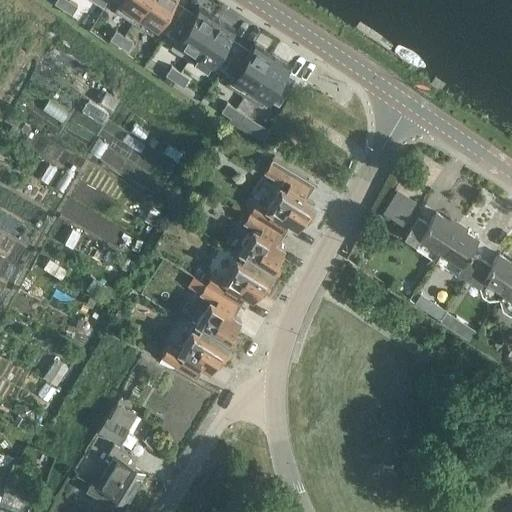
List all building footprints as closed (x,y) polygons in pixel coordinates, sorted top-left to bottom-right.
[(63,8),(68,0),(55,0),(54,3),(63,8)] [(78,5),(69,0),(68,0),(63,8),(72,14),(78,5)] [(133,22),(147,0),(121,0),(115,11),(133,22)] [(170,5),(173,0),(147,0),(133,22),(151,34),(157,25),(167,31),(174,20),(180,11),(170,5)] [(189,59),(216,16),(198,5),(184,27),(174,20),(167,31),(176,37),(170,47),(189,59)] [(235,47),(226,41),(234,28),(216,16),(189,59),(206,70),(213,61),(222,67),(235,47)] [(119,44),(124,36),(116,30),(110,39),(119,44)] [(133,41),(124,36),(119,44),(127,50),(133,41)] [(244,95),(272,53),(254,41),(245,54),(235,47),(222,67),(232,73),(226,83),(228,84),(244,95)] [(282,78),(290,65),(272,53),(244,95),(262,107),(269,97),(270,98),(278,103),(291,84),(282,78)] [(174,80),(180,72),(171,66),(166,75),(174,80)] [(189,77),(180,72),(174,80),(183,86),(189,77)] [(236,108),(227,102),(221,111),(230,117),(236,108)] [(239,122),(245,114),(236,108),(230,117),(239,122)] [(284,183),(267,210),(297,228),(302,220),(306,222),(315,207),(311,205),(313,201),(304,196),(311,183),(272,159),(264,171),(284,183)] [(406,221),(418,198),(397,186),(384,209),(406,221)] [(256,228),(244,248),(278,268),(285,258),(280,256),(286,247),(276,241),(287,222),(297,228),(267,210),(256,203),(245,221),(256,228)] [(420,238),(441,252),(457,227),(435,213),(428,224),(418,217),(404,237),(416,245),(420,238)] [(478,242),(457,227),(441,252),(462,266),(457,274),(467,280),(481,260),(471,253),(478,242)] [(368,231),(366,243),(382,245),(384,232),(368,231)] [(213,274),(210,279),(241,298),(244,293),(254,299),(258,292),(262,295),(272,279),(267,277),(271,270),(276,273),(278,268),(244,248),(224,281),(213,274)] [(481,260),(467,280),(478,288),(480,289),(482,295),(489,300),(499,299),(503,294),(511,280),(511,264),(498,255),(490,266),(481,260)] [(241,298),(210,279),(201,293),(213,300),(198,324),(227,342),(228,341),(232,344),(241,329),(237,326),(241,319),(231,313),(241,298)] [(511,280),(503,294),(499,299),(502,309),(510,315),(511,314),(511,280)] [(224,348),(227,342),(198,324),(180,353),(168,345),(162,355),(194,374),(199,365),(209,371),(215,363),(219,365),(228,351),(224,348)] [(118,402),(108,418),(107,417),(100,431),(121,443),(129,430),(127,429),(137,413),(118,402)] [(49,448),(61,423),(50,418),(39,443),(49,448)] [(114,456),(97,485),(91,481),(85,491),(105,503),(110,494),(126,503),(144,473),(127,463),(132,454),(114,443),(109,452),(114,456)]
